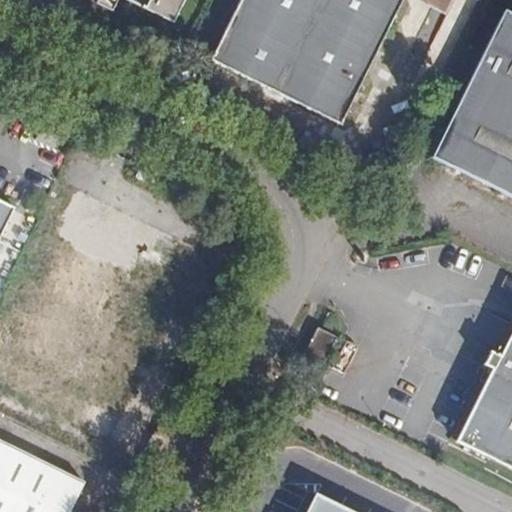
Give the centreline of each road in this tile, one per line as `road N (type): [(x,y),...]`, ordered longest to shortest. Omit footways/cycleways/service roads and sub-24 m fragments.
road 1 (residential): [(0,53),(255,180),(289,221),(287,275),(169,511)]
road 2 (unknown): [(442,42),(291,228)]
road 3 (unknown): [(290,266),(461,350)]
